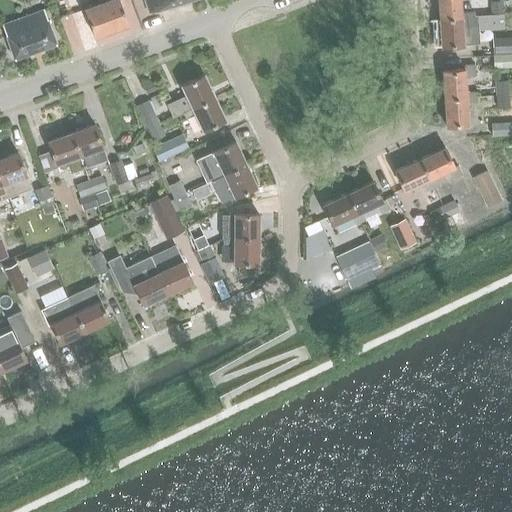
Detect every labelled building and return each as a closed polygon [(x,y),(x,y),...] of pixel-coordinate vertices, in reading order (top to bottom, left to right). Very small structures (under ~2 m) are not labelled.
[(93,37),(127,25),(117,0),(99,0),(101,3),(83,10),(93,37)] [(195,0),(143,0),(147,14),(157,11),(157,12),(196,0),(195,0)] [(435,0),(437,15),(460,13),(459,0),(435,0)] [(473,12),(460,13),(437,15),(439,48),(463,46),(463,45),(478,44),(477,26),(482,26),(486,28),(490,28),(490,29),(503,28),(501,1),(488,2),(489,15),(473,16),(473,12)] [(13,61),(34,54),(56,46),(42,9),(1,25),(5,37),(4,37),(13,61)] [(511,36),(491,38),(492,54),(511,53),(511,36)] [(493,68),(511,67),(511,54),(493,56),(493,68)] [(442,72),(444,99),(475,97),(475,93),(464,93),(463,76),(474,76),(474,65),(463,65),(463,70),(442,72)] [(166,105),(172,117),(213,99),(202,76),(181,86),(186,96),(166,105)] [(494,82),(495,95),(508,94),(507,81),(494,82)] [(154,82),(143,87),(146,94),(158,89),(154,82)] [(508,94),(495,95),(496,109),(509,108),(508,94)] [(145,128),(158,123),(152,110),(158,107),(152,96),(149,98),(150,101),(148,102),(147,100),(135,106),(145,128)] [(476,103),(475,97),(444,99),(445,126),(466,125),(465,103),(476,103)] [(213,99),(172,117),(182,113),(185,119),(195,115),(202,131),(223,121),(213,99)] [(511,135),(511,121),(490,124),(491,137),(511,135)] [(151,142),(164,136),(158,123),(145,128),(151,142)] [(94,125),(70,134),(82,169),(107,160),(94,125)] [(82,169),(70,134),(46,142),(50,151),(37,155),(43,173),(56,168),(55,165),(66,161),(70,173),(82,169)] [(188,149),(181,134),(151,148),(158,163),(188,149)] [(205,182),(212,179),(212,177),(245,163),(235,141),(195,160),(205,182)] [(141,144),(132,147),(135,155),(144,152),(141,144)] [(418,159),(432,189),(436,187),(432,178),(448,171),(451,179),(461,175),(457,166),(454,167),(444,147),(418,159)] [(17,152),(0,158),(0,180),(5,195),(13,192),(9,183),(26,177),(17,152)] [(427,191),(432,189),(418,159),(392,171),(403,192),(423,183),(427,191)] [(119,160),(107,165),(115,185),(135,177),(130,164),(122,167),(119,160)] [(212,177),(212,179),(216,187),(225,182),(233,199),(256,188),(245,163),(212,177)] [(139,177),(133,180),(137,188),(158,180),(154,171),(149,173),(146,168),(137,172),(139,177)] [(486,170),(471,177),(485,208),(500,200),(486,170)] [(100,176),(87,181),(92,193),(93,193),(96,201),(104,198),(101,190),(105,189),(100,176)] [(172,198),(184,193),(179,180),(166,186),(172,198)] [(74,185),(79,198),(92,193),(87,181),(74,185)] [(347,194),(360,223),(364,221),(360,212),(375,205),(380,214),(389,210),(384,200),(381,202),(372,182),(347,194)] [(47,185),(34,190),(45,218),(55,214),(51,205),(54,204),(47,185)] [(184,193),(172,198),(177,211),(190,206),(184,193)] [(92,194),(82,197),(86,209),(96,205),(92,194)] [(355,225),(360,223),(347,194),(322,205),(331,225),(351,216),(355,225)] [(165,195),(147,203),(164,239),(182,231),(165,195)] [(440,208),(445,218),(446,220),(450,230),(463,224),(453,202),(440,208)] [(151,219),(145,205),(128,213),(134,227),(151,219)] [(440,208),(428,213),(433,223),(445,218),(440,208)] [(222,232),(222,240),(257,240),(257,215),(233,214),(233,232),(222,232)] [(450,230),(446,220),(435,224),(441,238),(452,233),(450,230)] [(316,222),(304,228),(309,237),(320,230),(316,222)] [(400,247),(412,241),(403,222),(391,228),(400,247)] [(99,224),(88,229),(92,239),(104,234),(99,224)] [(374,252),(386,247),(381,234),(368,240),(374,252)] [(202,235),(192,240),(197,250),(207,245),(202,235)] [(232,264),(237,264),(237,272),(241,275),(249,275),(254,271),(254,264),(257,264),(257,240),(222,240),(222,247),(233,247),(232,264)] [(356,246),(338,254),(348,276),(378,262),(374,252),(368,240),(356,246)] [(147,257),(165,295),(192,283),(182,261),(181,261),(174,245),(147,257)] [(106,255),(102,246),(86,254),(95,275),(106,270),(100,258),(106,255)] [(218,269),(208,246),(197,251),(207,274),(218,269)] [(44,250),(27,258),(35,277),(53,269),(44,250)] [(121,292),(136,294),(142,306),(165,295),(147,257),(125,268),(119,256),(106,261),(121,292)] [(14,293),(25,288),(14,263),(3,269),(14,293)] [(92,286),(68,297),(84,333),(109,322),(92,286)] [(58,345),(84,333),(68,297),(40,310),(47,325),(48,323),(58,345)] [(0,328),(0,370),(1,373),(26,361),(20,348),(34,341),(20,311),(5,318),(9,325),(0,328)]
